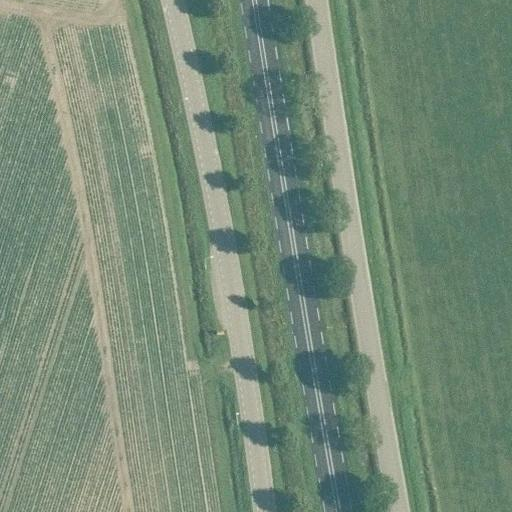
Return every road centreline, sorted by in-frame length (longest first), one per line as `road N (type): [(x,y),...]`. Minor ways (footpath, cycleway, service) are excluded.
road 1 (unclassified): [(264,511),(233,304),(172,0)]
road 2 (primary): [(338,511),(255,0)]
road 3 (unclassified): [(397,511),(316,0)]
